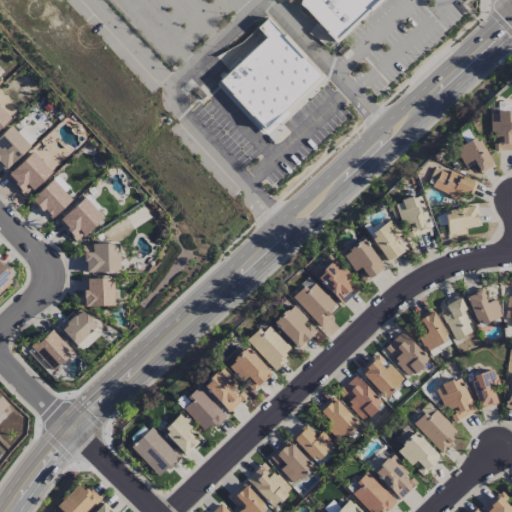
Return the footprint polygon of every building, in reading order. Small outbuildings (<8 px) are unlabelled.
[(301,0),(299,2),(335,41),(379,0),(301,0)] [(265,37),(216,81),(263,133),(323,79),(266,17),(255,27),(265,37)] [(0,126),(9,118),(0,108),(0,126)] [(511,111),(490,112),(490,140),(492,140),(492,150),(511,150),(511,111)] [(29,146),(10,125),(0,134),(0,167),(3,171),(29,146)] [(464,169),(475,164),(478,173),(491,167),(477,137),(454,147),(464,169)] [(24,196),(50,172),(31,152),(5,176),(24,196)] [(470,196),(475,183),(439,167),(430,188),(455,199),(458,191),(470,196)] [(48,220),(70,200),(52,179),(30,199),(48,220)] [(430,231),(417,195),(392,203),(400,225),(408,222),(412,236),(430,231)] [(102,217),(83,197),(57,221),(76,241),(102,217)] [(464,234),(462,227),(477,224),(474,205),(442,211),(446,237),(464,234)] [(402,251),(394,237),(398,235),(388,217),(365,230),(383,262),(402,251)] [(364,282),(383,267),(360,239),(340,255),(354,272),(355,271),(364,282)] [(118,271),(117,243),(82,244),(83,273),(118,271)] [(359,288),(332,260),(314,276),(340,305),(359,288)] [(0,289),(14,275),(0,261),(0,289)] [(112,278),(82,278),(83,306),(113,306),(112,278)] [(319,328),(331,317),(326,312),(334,304),(314,283),(306,290),(302,286),(290,297),(319,328)] [(476,326),(500,317),(494,299),(487,301),(482,288),(465,295),(476,326)] [(473,332),(458,295),(443,301),(447,311),(441,314),(452,340),(473,332)] [(315,332),(306,322),(307,321),(291,304),(272,321),(296,349),(315,332)] [(95,327),(79,309),(59,328),(75,345),(95,327)] [(448,340),(430,310),(414,319),(422,333),(417,336),(426,352),(448,340)] [(289,348),(268,325),(261,332),(257,328),(244,340),(274,371),(285,359),(281,355),(289,348)] [(30,347),(52,371),(72,352),(50,328),(30,347)] [(385,346),(395,356),(392,359),(409,377),(427,360),(401,332),(385,346)] [(226,365),(252,392),(271,374),(245,347),(226,365)] [(388,364),(383,369),(372,358),(359,371),(384,397),(403,380),(388,364)] [(226,413),(244,399),(222,368),(203,382),(226,413)] [(478,408),(497,403),(492,387),(498,385),(493,369),(469,377),(478,408)] [(349,401),(345,404),(361,421),(380,403),(355,375),(339,390),(349,401)] [(434,389),(446,413),(448,412),(453,422),(474,411),(458,377),(434,389)] [(186,397),(189,401),(181,409),(205,433),(224,415),(197,387),(186,397)] [(314,414),(338,441),(357,424),(332,397),(314,414)] [(441,454),(452,444),(448,440),(456,432),(432,407),(413,425),(441,454)] [(184,455),(197,442),(186,431),(191,426),(178,413),(160,431),(184,455)] [(321,431),(316,436),(305,424),(290,438),(313,463),(333,444),(321,431)] [(179,457),(150,427),(129,447),(158,478),(179,457)] [(413,467),(421,476),(439,459),(414,431),(394,450),(412,468),(413,467)] [(312,467),(287,440),(268,458),(293,485),(312,467)] [(399,499),(416,483),(390,455),(373,471),(399,499)] [(289,490),(263,462),(245,479),(271,507),(289,490)] [(348,491),(367,511),(381,511),(394,500),(368,473),(348,491)] [(240,508),(236,511),(261,511),(266,508),(243,484),(229,497),(240,508)] [(88,511),(101,499),(88,487),(84,491),(77,485),(56,506),(61,511),(88,511)] [(511,511),(511,502),(507,506),(497,495),(482,508),(485,511),(511,511)] [(331,500),(321,511),(360,511),(361,511),(347,499),(339,508),(331,500)] [(112,511),(103,503),(94,511),(112,511)] [(228,511),(220,503),(210,511),(228,511)]
